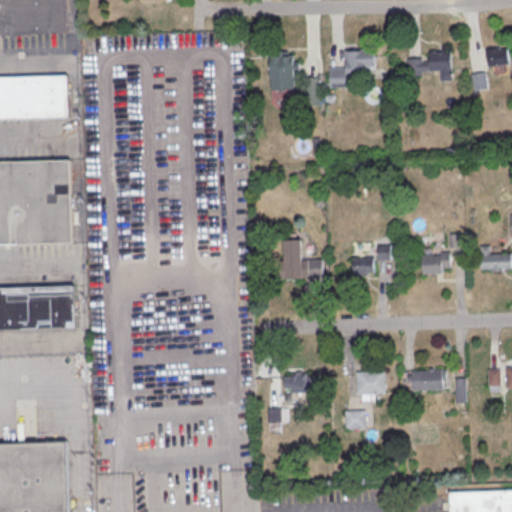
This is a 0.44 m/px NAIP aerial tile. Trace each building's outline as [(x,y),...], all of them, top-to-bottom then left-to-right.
[(65,0),(67,32),(0,35),(0,0),(65,0)] [(510,64),(508,46),(486,48),(488,66),(510,64)] [(345,50),(374,49),(375,66),(363,66),(364,79),(347,80),(347,87),(330,88),(330,68),(346,67),(345,50)] [(429,50),(451,49),(452,79),(441,79),(441,70),(422,70),(422,75),(407,76),(406,58),(422,57),(422,61),(429,61),(429,50)] [(270,55),(271,90),(295,89),(294,54),(288,54),(288,51),(276,51),(276,55),(270,55)] [(487,89),(486,72),(473,73),(475,90),(487,89)] [(70,117),(0,120),(0,78),(68,75),(70,117)] [(303,77),(319,77),(320,105),(304,106),(303,77)] [(74,243),(0,245),(0,162),(70,160),(74,243)] [(450,234),(460,233),(460,248),(450,248),(450,234)] [(284,239),(301,238),(302,259),(322,258),(323,277),(285,278),(284,239)] [(378,245),(390,245),(391,259),(378,260),(378,245)] [(423,255),(442,255),(442,252),(451,252),(451,267),(443,267),(443,273),(423,274),(423,255)] [(482,253),(511,252),(511,272),(482,273),(482,253)] [(353,257),(374,257),(375,276),(353,277),(353,257)] [(0,328),(0,301),(1,301),(0,290),(76,286),(78,325),(0,328)] [(489,370),(501,369),(502,383),(489,384),(489,370)] [(357,371),(385,370),(386,393),(358,394),(357,371)] [(413,371),(442,370),(443,389),(414,390),(413,371)] [(292,374),(307,373),(307,376),(314,376),(315,392),(292,393),(291,387),(284,388),(283,376),(292,376),(292,374)] [(288,421),(288,407),(268,407),(268,421),(288,421)] [(345,411),(366,410),(366,428),(346,429),(345,411)] [(0,511),(0,443),(65,441),(67,511),(0,511)] [(451,511),(451,494),(511,492),(511,511),(451,511)]
